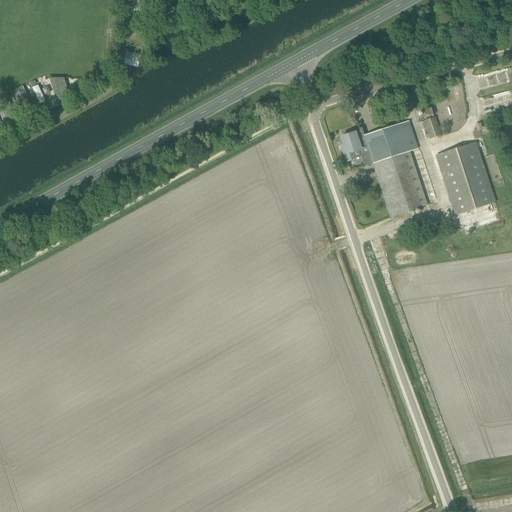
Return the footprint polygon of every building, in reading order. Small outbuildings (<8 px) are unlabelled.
[(139,68),(142,49),(134,47),(133,53),(126,52),(123,65),(139,68)] [(24,113),(46,102),(36,80),(13,91),(24,113)] [(433,116),(430,108),(421,111),(424,119),(433,116)] [(424,122),(429,140),(441,136),(435,118),(424,122)] [(417,149),(408,122),(364,136),(372,164),(390,218),(427,206),(409,152),(417,149)] [(341,146),(346,162),(353,160),(353,152),(359,150),(364,167),(372,164),(364,136),(361,128),(353,131),(354,133),(341,137),(343,145),(341,146)] [(455,216),(494,203),(475,143),(436,156),(455,216)]
